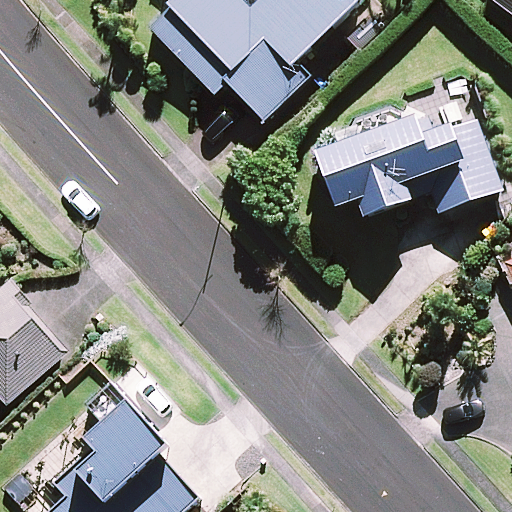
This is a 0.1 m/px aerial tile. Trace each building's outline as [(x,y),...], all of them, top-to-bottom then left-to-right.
[(358,0),(255,0),(250,5),(244,0),(177,0),(152,24),(216,91),(228,79),(266,118),(310,76),(295,60),(358,0)] [(511,0),(497,0),(511,10),(511,0)] [(504,187),(464,81),(409,102),(411,109),(319,145),(341,201),(359,194),(366,213),(430,188),(439,212),(504,187)] [(70,348),(0,265),(0,392),(8,401),(70,348)] [(170,439),(132,396),(90,433),(100,444),(59,481),(71,494),(50,511),(183,511),(200,497),(159,450),(170,439)]
